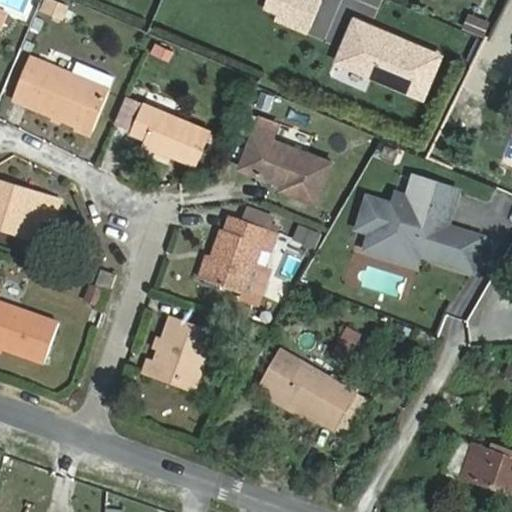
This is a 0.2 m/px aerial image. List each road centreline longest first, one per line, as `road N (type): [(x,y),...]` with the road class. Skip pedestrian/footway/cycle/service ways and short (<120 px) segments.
road 1 (unknown): [(357,511),(511,214)]
road 2 (residential): [(0,411),(284,511)]
